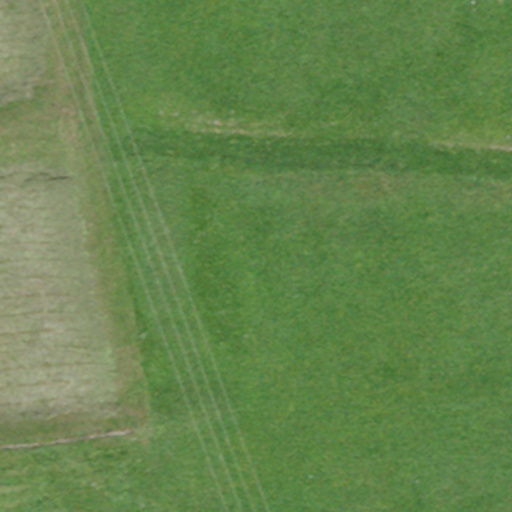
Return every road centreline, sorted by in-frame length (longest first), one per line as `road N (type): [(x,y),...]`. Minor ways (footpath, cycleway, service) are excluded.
road 1 (track): [(511,161),(128,135)]
road 2 (track): [(0,421),(178,397)]
road 3 (track): [(0,108),(44,99),(128,135)]
